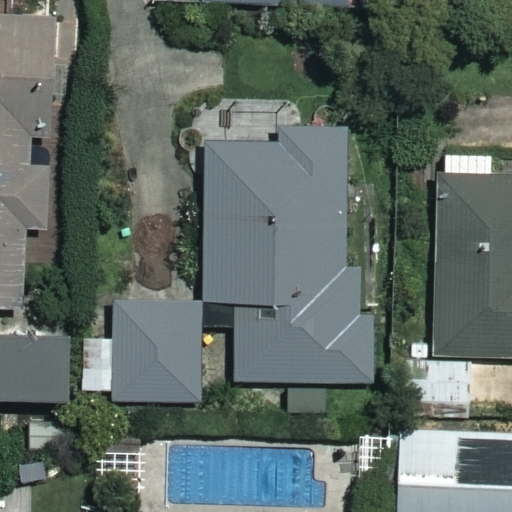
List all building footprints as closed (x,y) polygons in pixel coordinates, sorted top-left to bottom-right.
[(52,226),(55,1),(0,0),(0,305),(25,306),(26,225),(52,226)] [(351,120),(281,120),(281,145),(207,145),(205,301),(237,301),(236,381),(370,382),(371,316),(358,316),(358,267),(350,267),(351,120)] [(495,154),(443,155),(443,178),(436,178),(438,362),(511,361),(511,176),(495,177),(495,154)] [(197,295),(115,298),(118,402),(201,399),(197,295)] [(0,318),(0,399),(71,401),(73,319),(0,318)] [(511,511),(511,429),(402,425),(399,511),(511,511)] [(145,496),(144,449),(95,450),(96,497),(145,496)]
